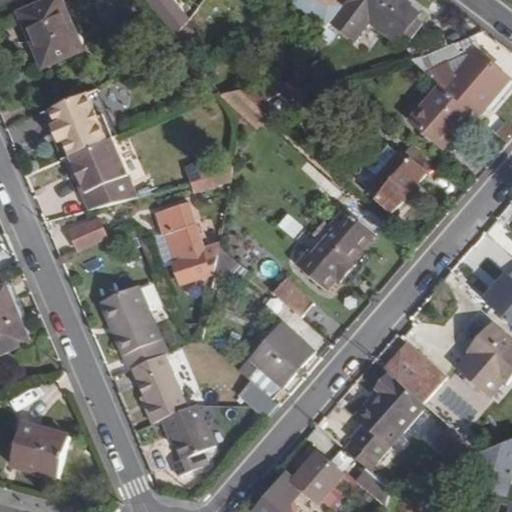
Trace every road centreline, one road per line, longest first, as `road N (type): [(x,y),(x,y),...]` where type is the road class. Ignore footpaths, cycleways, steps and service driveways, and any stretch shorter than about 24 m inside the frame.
road 1 (residential): [(217,511),(511,171)]
road 2 (residential): [(0,165),(147,511)]
